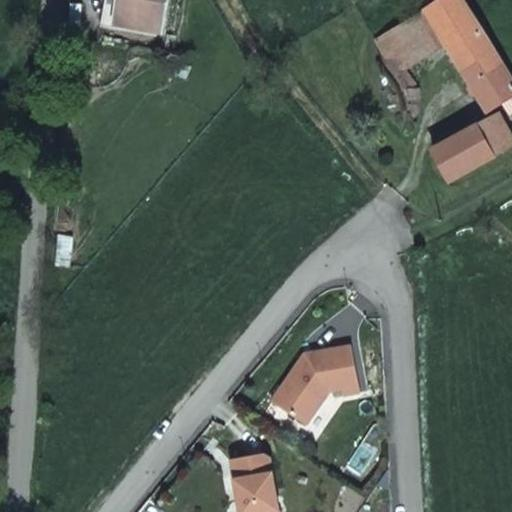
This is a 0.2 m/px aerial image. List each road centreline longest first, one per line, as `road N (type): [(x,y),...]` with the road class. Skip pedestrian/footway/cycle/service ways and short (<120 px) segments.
road 1 (unclassified): [(55,0),(15,511)]
road 2 (residential): [(369,236),(330,248),(111,511)]
road 3 (residential): [(369,236),(398,267),(411,511)]
road 4 (track): [(369,236),(413,236),(511,186)]
